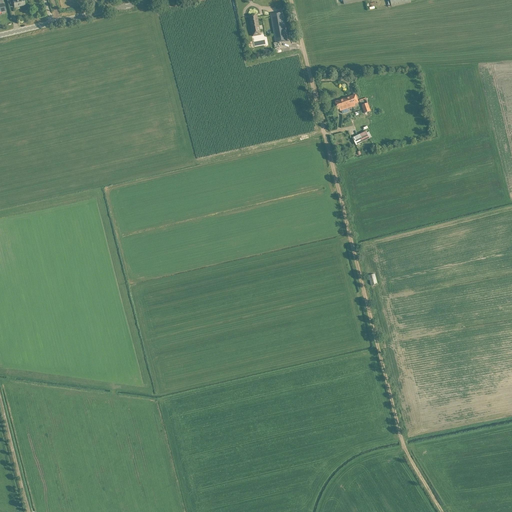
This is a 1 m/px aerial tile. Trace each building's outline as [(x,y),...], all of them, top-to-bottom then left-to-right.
[(272,22),(274,32),(276,43),(287,41),(282,12),(278,12),(279,20),(272,22)] [(249,16),(253,37),(261,35),(257,15),(249,16)] [(359,103),(356,95),(335,102),(337,108),(339,107),(340,111),(355,106),(355,104),(359,103)] [(367,104),(362,106),(364,113),(370,111),(367,104)] [(370,138),(366,131),(353,138),(356,145),(370,138)] [(368,276),(370,285),(377,284),(375,274),(368,276)]
